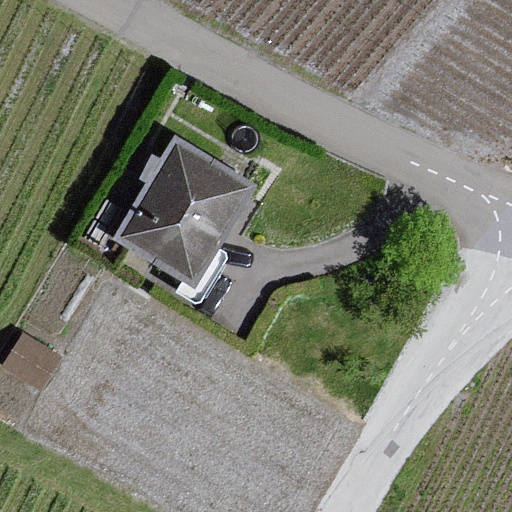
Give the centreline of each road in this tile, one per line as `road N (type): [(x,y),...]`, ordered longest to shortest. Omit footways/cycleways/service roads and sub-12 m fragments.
road 1 (residential): [(511,214),(104,0)]
road 2 (residential): [(345,511),(460,329),(511,270)]
